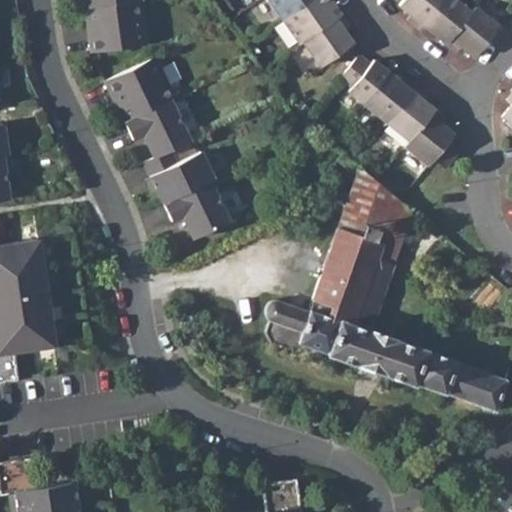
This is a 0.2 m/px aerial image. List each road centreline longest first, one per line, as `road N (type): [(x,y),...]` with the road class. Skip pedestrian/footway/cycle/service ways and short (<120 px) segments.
road 1 (residential): [(34,0),(53,90),(115,211),(145,350),(180,397),(221,421),(344,465),(369,488),(377,511)]
road 2 (residential): [(462,104),(475,131),(489,218),(511,256)]
road 3 (residential): [(359,0),(383,33),(462,104)]
